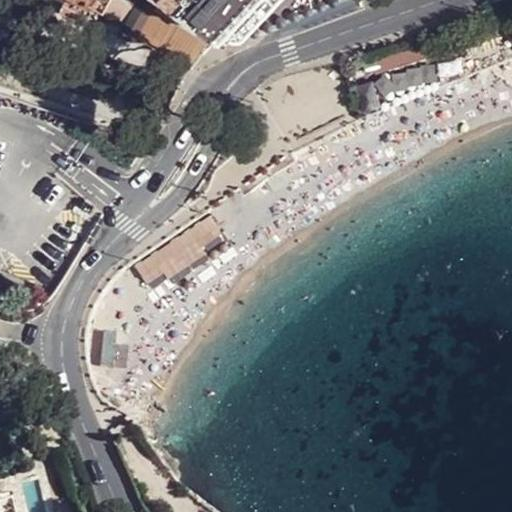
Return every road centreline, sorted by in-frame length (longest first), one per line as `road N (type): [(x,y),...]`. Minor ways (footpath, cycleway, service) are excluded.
road 1 (residential): [(130,222),(73,294),(61,336),(67,386),(117,511)]
road 2 (residential): [(130,222),(172,201),(258,62)]
road 3 (residential): [(258,62),(220,81),(130,222)]
road 4 (residential): [(258,62),(441,0)]
